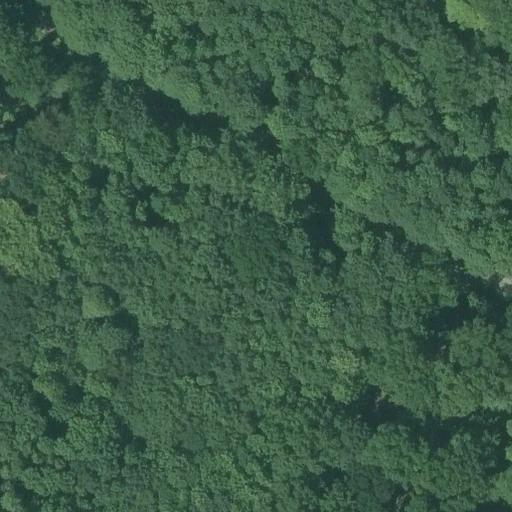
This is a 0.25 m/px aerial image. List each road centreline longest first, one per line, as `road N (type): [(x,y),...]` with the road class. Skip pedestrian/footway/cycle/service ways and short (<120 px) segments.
road 1 (unclassified): [(511,281),(2,0)]
road 2 (track): [(361,0),(335,180)]
